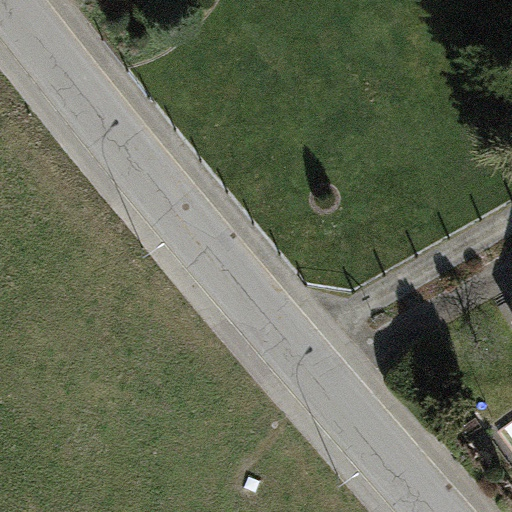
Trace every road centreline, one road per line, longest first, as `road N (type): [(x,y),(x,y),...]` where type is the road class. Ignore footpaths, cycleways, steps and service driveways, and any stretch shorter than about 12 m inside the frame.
road 1 (residential): [(6,0),(437,511)]
road 2 (track): [(299,354),(350,314),(511,221)]
